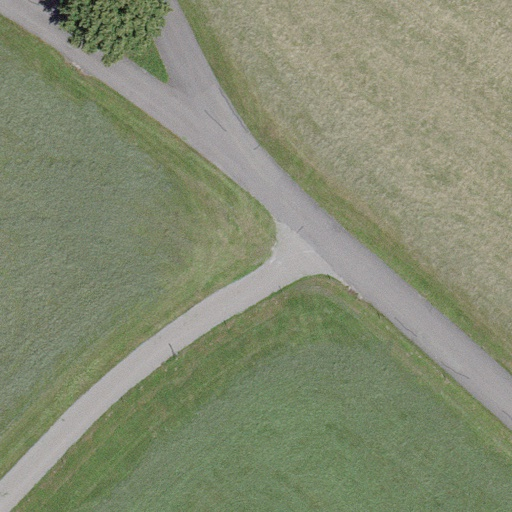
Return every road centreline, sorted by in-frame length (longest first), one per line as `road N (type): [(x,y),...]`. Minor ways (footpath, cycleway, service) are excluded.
road 1 (track): [(339,244),(96,405),(0,510)]
road 2 (residential): [(232,143),(511,407)]
